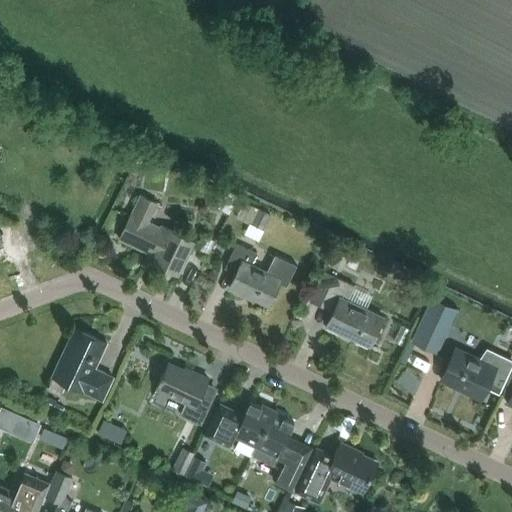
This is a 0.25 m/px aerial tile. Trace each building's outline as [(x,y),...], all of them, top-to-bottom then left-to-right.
[(156,203),(140,195),(119,239),(155,256),(152,261),(178,273),(193,241),(161,225),(160,227),(148,221),(156,203)] [(268,213),(258,207),(250,222),(261,228),(268,213)] [(224,267),(235,273),(229,287),(244,295),(245,292),(268,303),(280,280),(286,283),(285,284),(287,285),(296,264),(295,263),(295,264),(275,254),(267,272),(251,264),(256,252),(236,243),(224,267)] [(338,243),(328,264),(341,270),(351,249),(338,243)] [(309,300),(332,311),(326,325),(369,345),(383,316),(347,299),(354,285),(323,270),(309,300)] [(418,285),(415,293),(416,297),(425,301),(430,290),(418,285)] [(432,296),(418,325),(432,331),(438,334),(452,305),(432,296)] [(94,367),(106,341),(82,330),(70,356),(62,352),(52,375),(102,399),(113,376),(94,367)] [(455,345),(440,378),(481,398),(486,386),(499,392),(511,364),(511,359),(487,347),(479,357),(455,345)] [(208,378),(192,370),(191,372),(168,361),(156,387),(186,401),(180,413),(200,422),(212,397),(201,392),(208,378)] [(43,405),(53,409),(52,411),(61,414),(64,405),(45,397),(43,405)] [(256,444),(273,408),(259,402),(258,404),(250,400),(244,414),(220,403),(206,434),(230,445),(235,434),(256,444)] [(2,405),(0,409),(0,426),(11,431),(20,413),(2,405)] [(288,415),(273,408),(256,444),(252,454),(274,465),(276,462),(283,465),(276,480),(292,488),(312,446),(288,435),(295,421),(287,417),(288,415)] [(111,422),(104,418),(97,432),(105,436),(111,422)] [(354,448),(340,441),(332,458),(315,450),(295,492),(318,503),(331,476),(363,491),(377,461),(353,450),(354,448)] [(195,452),(183,446),(173,468),(184,474),(195,452)] [(194,455),(185,474),(197,480),(202,468),(206,461),(194,455)] [(59,469),(69,473),(72,467),(70,462),(63,459),(59,469)] [(71,476),(57,470),(46,495),(59,501),(53,511),(97,511),(86,507),(84,511),(66,511),(72,501),(63,497),(71,476)] [(0,486),(0,511),(36,511),(49,483),(24,472),(16,493),(0,486)] [(303,511),(306,508),(288,500),(282,511),(303,511)] [(205,510),(208,511),(213,511),(217,505),(210,502),(205,510)]
